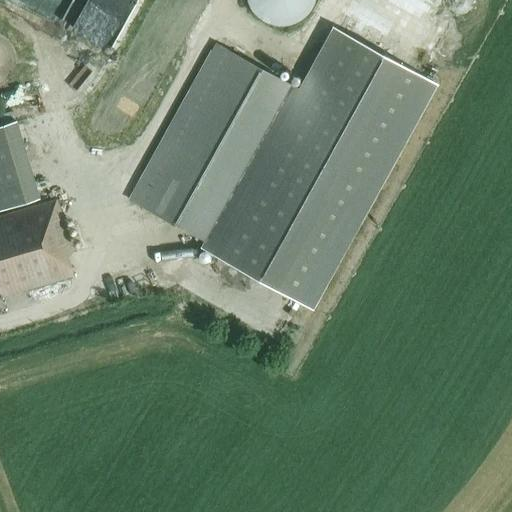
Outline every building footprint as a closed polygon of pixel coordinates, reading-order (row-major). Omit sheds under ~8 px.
[(13,0),(68,26),(80,0),(13,0)] [(163,65),(181,20),(180,0),(147,0),(126,52),(126,57),(145,65),(163,65)] [(247,0),(249,3),(250,6),(252,9),(254,12),(257,15),(259,17),(262,19),(265,21),(268,23),(272,24),(275,25),(279,25),(282,25),(286,25),(289,25),(292,24),(296,22),(299,21),(302,19),(305,17),(307,14),(310,12),(312,9),(313,6),(315,3),(315,0),(247,0)] [(207,242),(204,247),(310,306),(434,83),(338,29),(303,92),(216,44),(130,199),(207,242)] [(0,125),(0,210),(39,199),(16,120),(0,125)] [(58,201),(31,208),(0,217),(0,293),(1,293),(2,297),(74,276),(68,255),(73,254),(58,201)]
